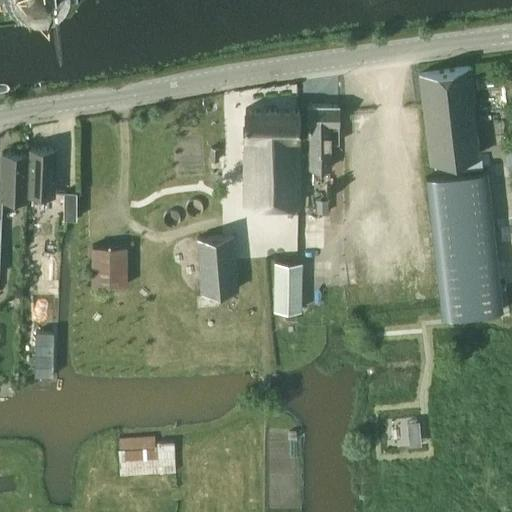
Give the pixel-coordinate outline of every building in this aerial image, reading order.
[(4,0),(6,4),(10,9),(14,12),(18,15),(28,1),(30,2),(35,5),(40,5),(45,3),(49,1),(49,0),(4,0)] [(475,99),(471,66),(419,72),(423,105),(424,105),(431,160),(479,154),(472,99),(475,99)] [(337,140),(337,105),(308,104),(307,168),(330,168),(330,140),(337,140)] [(244,108),(243,202),(297,203),(299,109),(244,108)] [(219,147),(210,146),(209,170),(217,171),(217,161),(219,160),(219,147)] [(55,148),(28,147),(27,192),(53,193),(55,148)] [(28,153),(1,152),(0,183),(0,196),(27,198),(27,192),(28,153)] [(486,170),(426,176),(440,305),(441,316),(502,309),(486,170)] [(76,190),(63,190),(63,217),(76,217),(76,190)] [(327,202),(316,202),(316,212),(327,212),(327,202)] [(236,269),(234,244),(233,234),(196,237),(201,291),(237,288),(236,269)] [(127,245),(91,245),(91,284),(127,285),(127,245)] [(299,260),(274,260),(274,309),(298,309),(299,260)] [(35,385),(51,385),(51,341),(35,341),(35,385)]
